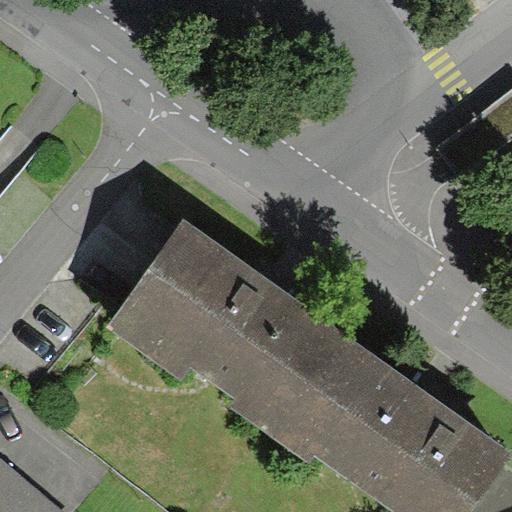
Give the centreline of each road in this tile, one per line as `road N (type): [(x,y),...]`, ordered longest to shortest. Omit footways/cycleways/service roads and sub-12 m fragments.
road 1 (residential): [(163,98),(511,342)]
road 2 (residential): [(0,297),(163,98)]
road 3 (residential): [(25,0),(163,98)]
